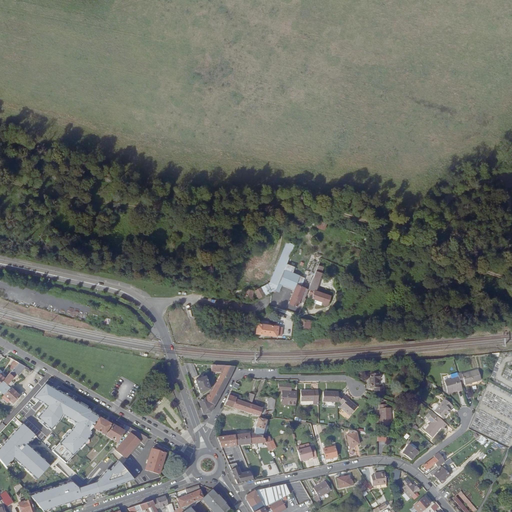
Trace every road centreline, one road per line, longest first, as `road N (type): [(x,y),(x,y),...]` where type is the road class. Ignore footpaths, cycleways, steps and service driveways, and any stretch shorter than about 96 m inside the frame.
road 1 (residential): [(0,343),(196,456)]
road 2 (residential): [(358,390),(342,378),(233,375),(201,437)]
road 3 (residential): [(409,469),(368,462),(231,492)]
road 4 (secondary): [(0,263),(112,288),(149,309)]
road 5 (secondary): [(149,309),(201,437)]
